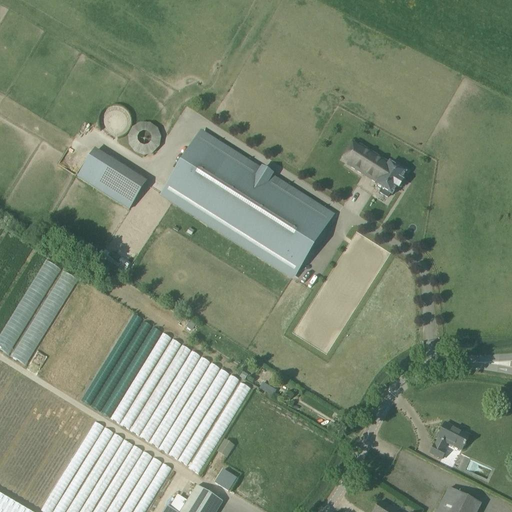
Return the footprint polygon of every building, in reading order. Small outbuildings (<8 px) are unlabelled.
[(160,126),(129,124),(127,147),(144,148),(144,153),(150,153),(151,148),(159,148),(160,126)] [(260,171),(201,134),(163,195),(293,277),(307,255),(309,253),(308,253),(316,240),(317,241),(318,239),(317,239),(331,216),(271,178),(273,176),(262,169),(260,171)] [(359,146),(358,148),(348,163),(347,165),(377,184),(376,185),(382,189),(380,193),(388,198),(390,194),(391,195),(392,196),(392,195),(397,188),(398,189),(399,189),(403,183),(403,182),(403,181),(403,182),(401,181),(405,174),(406,174),(406,173),(405,173),(404,172),(405,170),(398,165),(396,167),(390,163),(389,164),(359,146)] [(146,184),(94,152),(78,178),(129,210),(146,184)] [(106,259),(124,267),(130,254),(112,245),(106,259)] [(158,341),(162,333),(154,329),(150,338),(158,341)] [(204,473),(251,383),(158,335),(112,425),(204,473)] [(131,387),(151,348),(150,347),(153,341),(147,338),(124,384),(131,387)] [(243,372),(240,377),(245,380),(248,375),(243,372)] [(146,511),(172,466),(91,423),(43,511),(146,511)] [(469,436),(445,424),(437,439),(438,440),(435,446),(434,446),(430,454),(441,460),(445,452),(443,450),(446,443),(461,451),(469,436)] [(235,447),(224,440),(217,453),(227,459),(235,447)] [(216,483),(230,492),(238,478),(224,470),(216,483)] [(216,511),(223,502),(197,486),(187,502),(178,496),(170,508),(176,511),(216,511)] [(477,511),(481,505),(448,488),(436,511),(477,511)] [(30,511),(0,494),(0,511),(30,511)] [(391,509),(381,502),(373,511),(400,511),(401,511),(393,506),(391,509)]
